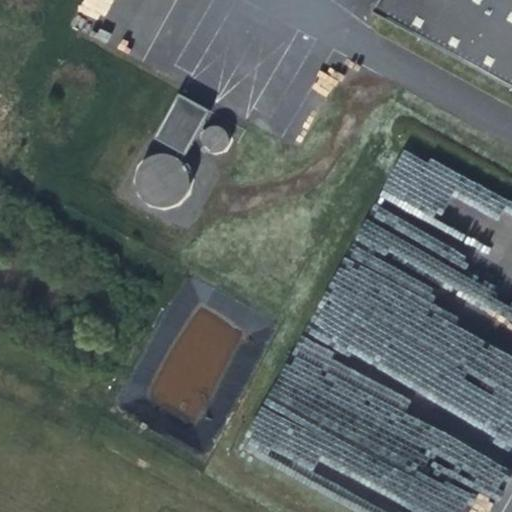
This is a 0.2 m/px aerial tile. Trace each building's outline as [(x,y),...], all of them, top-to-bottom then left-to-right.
[(84,0),(81,5),(103,17),(112,0),(84,0)] [(511,0),(382,0),(372,19),(511,95),(511,0)] [(205,115),(175,98),(150,143),(180,160),(205,115)] [(214,152),(217,151),(218,150),(221,147),(222,142),(221,137),(219,133),(216,131),(212,129),(208,129),(203,131),(200,134),(198,139),(198,143),(200,148),(204,151),(208,153),(214,152)] [(143,162),(139,166),(137,167),(135,170),(132,175),(130,180),(129,186),(130,192),(131,197),(137,205),(141,209),(146,212),(156,214),(165,213),(170,210),(175,207),(181,200),(183,194),(184,189),(184,183),(183,177),(180,172),(178,169),(174,165),(171,163),(166,160),(160,159),(154,159),(149,160),(143,162)] [(333,276),(313,370),(376,383),(379,408),(366,410),(361,418),(347,415),(350,435),(359,437),(361,451),(356,460),(343,461),(347,494),(348,491),(381,511),(467,511),(477,497),(494,495),(504,479),(500,451),(510,450),(511,447),(511,355),(432,305),(416,307),(408,244),(385,240),(382,217),(389,187),(333,276)]
